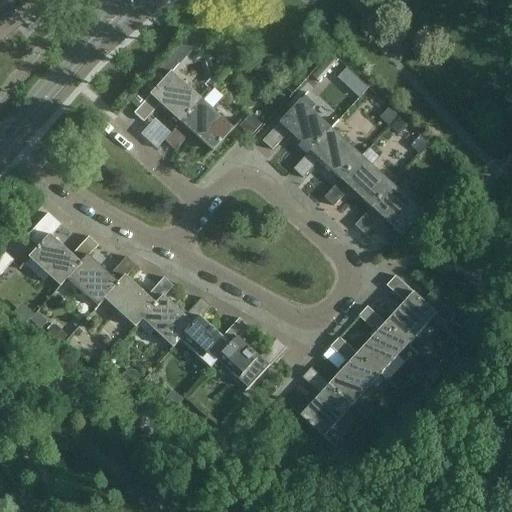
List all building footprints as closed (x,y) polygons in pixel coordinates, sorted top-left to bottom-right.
[(160,104),(180,122),(181,123),(202,100),(171,72),(134,113),(144,121),(160,104)] [(181,123),(180,122),(164,140),(174,150),(191,132),(212,151),(233,128),(202,100),(181,123)] [(288,132),(310,150),(310,151),(331,128),(300,100),(263,141),(272,150),(288,132)] [(261,124),(250,114),(239,127),(250,137),(261,124)] [(310,151),(310,150),(293,169),(302,178),(319,160),(341,179),(342,180),(362,157),(331,128),(310,151)] [(342,180),(341,179),(324,197),(333,206),(350,188),(355,193),(371,207),(372,208),(393,185),(362,157),(342,180)] [(372,208),(371,207),(354,225),(364,234),(381,216),(403,236),(424,213),(393,185),(372,208)] [(29,257),(60,285),(88,255),(99,244),(89,235),(72,254),(51,235),(60,225),(48,213),(29,234),(40,245),(29,257)] [(0,274),(13,260),(1,249),(0,249),(0,274)] [(88,255),(60,285),(61,286),(68,278),(98,305),(126,275),(127,276),(136,266),(126,257),(110,275),(88,255)] [(126,275),(98,305),(99,306),(105,298),(136,326),(163,296),(164,296),(174,286),(164,277),(148,295),(127,276),(126,275)] [(405,302),(385,323),(385,324),(408,345),(436,313),(395,276),(386,285),(405,302)] [(163,296),(136,326),(143,319),(173,346),(201,316),(202,316),(212,306),(202,297),(185,315),(164,296),(163,296)] [(376,333),(357,354),(356,355),(380,375),(408,345),(385,324),(385,323),(367,306),(358,316),(376,333)] [(201,316),(173,346),(174,347),(181,340),(211,367),(238,337),(239,337),(249,326),(239,318),(222,336),(202,316),(201,316)] [(238,337),(211,367),(212,368),(218,360),(249,388),(287,347),(277,338),(260,356),(239,337),(238,337)] [(348,363),(329,385),(328,385),(352,406),(380,375),(356,355),(357,354),(339,337),(330,346),(348,363)] [(329,385),(310,368),(302,377),(320,394),(300,416),(323,437),(352,406),(328,385),(329,385)]
